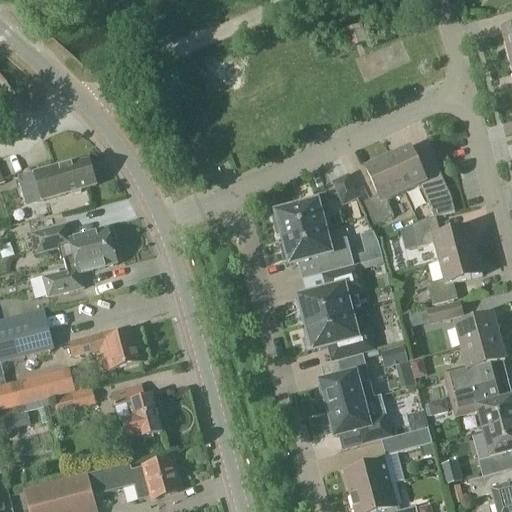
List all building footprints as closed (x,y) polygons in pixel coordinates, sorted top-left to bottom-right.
[(511,27),(501,31),(508,53),(511,52),(511,27)] [(166,98),(182,93),(177,79),(161,84),(166,98)] [(411,148),(388,159),(404,194),(419,187),(434,218),(457,213),(450,196),(438,169),(423,176),(411,148)] [(387,202),(404,194),(388,159),(365,169),(378,196),(363,203),(374,227),(394,218),(387,202)] [(31,173),(37,191),(41,204),(96,187),(89,161),(74,165),(72,161),(31,173)] [(348,177),(333,184),(340,198),(343,197),(347,199),(349,203),(358,199),(348,177)] [(283,241),(325,229),(321,216),(325,215),(324,209),(327,208),(325,197),(303,202),(304,206),(275,214),(277,220),(273,221),(277,236),(281,235),(283,241)] [(470,229),(440,237),(434,218),(418,223),(418,224),(410,226),(417,250),(434,245),(439,263),(476,253),(470,229)] [(67,260),(74,258),(113,248),(112,246),(116,244),(113,234),(109,234),(108,231),(71,241),(67,227),(31,236),(37,256),(59,250),(62,262),(67,260)] [(325,229),(283,241),(284,246),(280,247),(284,263),(288,262),(289,267),(316,260),(321,276),(353,268),(346,241),(329,246),(325,229)] [(113,250),(113,248),(74,258),(67,260),(70,271),(59,274),(59,272),(41,276),(48,301),(84,291),(80,275),(117,265),(117,262),(120,260),(117,250),(113,250)] [(439,263),(444,280),(426,285),(432,307),(456,301),(452,285),(483,277),(476,253),(439,263)] [(302,315),(305,326),(350,314),(346,297),(358,294),(355,281),(361,279),(358,268),(323,277),(326,291),(298,299),(299,302),(296,304),(299,314),(302,315)] [(427,327),(462,318),(458,304),(423,312),(427,327)] [(0,413),(72,395),(67,372),(5,386),(0,366),(55,352),(44,311),(0,322),(0,413)] [(350,314),(305,326),(308,337),(306,340),(308,349),(312,349),(312,352),(341,345),(344,358),(331,362),(332,363),(373,352),(367,328),(355,331),(350,314)] [(462,348),(499,338),(497,333),(500,327),(495,324),(493,316),(456,326),(462,348)] [(104,373),(114,370),(143,363),(139,348),(134,349),(131,334),(120,337),(119,331),(68,344),(72,359),(99,352),(100,356),(104,373)] [(450,397),(495,385),(490,366),(505,362),(503,355),(506,349),(501,346),(499,338),(462,348),(468,371),(445,377),(450,397)] [(338,363),(342,378),(321,384),(322,387),(319,388),(323,402),(325,402),(328,411),(363,402),(359,386),(370,383),(363,356),(338,363)] [(424,373),(416,358),(403,365),(411,380),(424,373)] [(495,385),(450,397),(455,415),(477,409),(483,434),(511,425),(511,398),(500,402),(495,385)] [(162,434),(152,398),(145,400),(142,386),(110,395),(119,424),(123,423),(128,441),(140,437),(141,440),(162,434)] [(92,390),(54,400),(58,416),(96,406),(92,390)] [(328,411),(330,420),(328,421),(331,435),(334,435),(335,438),(370,429),(363,402),(328,411)] [(0,415),(0,441),(19,436),(18,430),(30,427),(26,409),(0,415)] [(511,425),(483,434),(490,459),(478,462),(483,479),(511,471),(508,455),(511,453),(511,425)] [(381,443),(385,458),(432,446),(428,430),(381,443)] [(148,473),(130,478),(125,464),(25,491),(30,511),(95,511),(91,496),(136,485),(141,502),(154,499),(155,500),(178,494),(170,461),(146,467),(148,473)] [(351,496),(390,485),(384,463),(344,473),(351,496)] [(466,499),(481,498),(479,479),(464,480),(466,499)] [(456,484),(443,486),(446,504),(459,502),(456,484)] [(397,511),(390,485),(351,496),(354,511),(416,511),(416,508),(400,511),(397,511)] [(511,511),(511,488),(497,492),(501,511),(511,511)]
